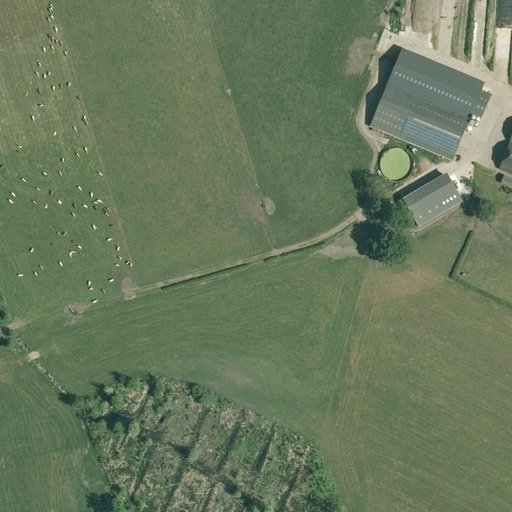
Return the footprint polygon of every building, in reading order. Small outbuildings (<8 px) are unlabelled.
[(482,15),(491,16),(492,8),(483,7),(482,15)] [(398,40),(403,44),(410,37),(405,33),(398,40)] [(511,51),(503,51),(503,73),(511,73),(511,51)] [(390,80),(371,126),(404,140),(452,160),(471,114),(390,80)] [(511,137),(499,169),(511,174),(511,137)] [(380,169),(381,172),(383,175),(385,177),(387,179),(390,181),(393,182),(395,182),(398,182),(401,182),(406,179),(408,178),(410,176),(411,173),(413,168),(413,163),(412,158),(409,155),(406,152),(403,150),(400,149),(397,149),(393,149),(387,151),(385,153),(383,156),(381,159),(380,162),(380,165),(380,169)] [(447,177),(439,182),(445,192),(454,187),(447,177)] [(511,179),(504,177),(501,185),(510,188),(511,184),(511,179)]
